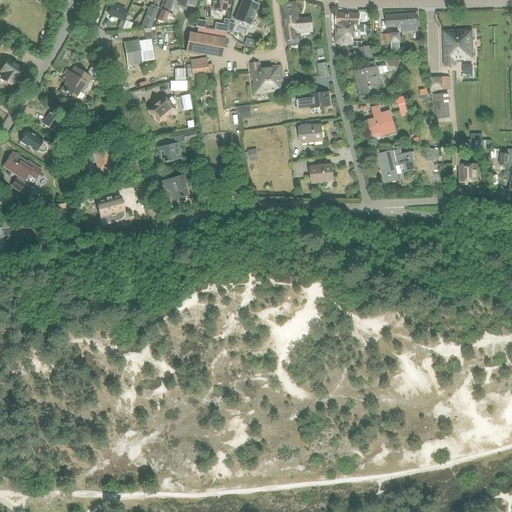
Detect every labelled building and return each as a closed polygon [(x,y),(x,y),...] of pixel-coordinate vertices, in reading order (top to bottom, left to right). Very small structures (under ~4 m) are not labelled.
[(179,1),(194,6),(196,0),(167,0),(165,7),(175,11),(179,1)] [(212,0),(213,11),(217,11),(218,12),(220,12),(221,11),(225,12),(226,0),(212,0)] [(248,0),(242,0),(234,21),(249,28),(259,4),(248,0)] [(297,33),(313,31),(311,17),(298,19),(297,13),(298,11),(298,9),(296,8),(295,3),(281,4),(287,41),(298,39),(297,33)] [(108,13),(121,18),(125,20),(128,13),(124,12),(125,10),(112,4),(108,13)] [(143,26),(150,28),(158,7),(151,5),(143,26)] [(161,10),(157,20),(165,23),(169,14),(161,10)] [(90,20),(97,23),(100,15),(93,12),(90,20)] [(359,25),(360,14),(336,13),(335,43),(353,44),(354,25),(359,25)] [(417,14),(401,15),(386,16),(387,27),(400,26),(401,28),(404,28),(404,32),(418,31),(417,14)] [(133,23),(125,20),(121,31),(130,30),(133,23)] [(215,24),(214,30),(226,32),(229,21),(224,20),(223,25),(215,24)] [(138,40),(124,43),(127,65),(141,63),(141,61),(153,59),(152,53),(150,54),(148,45),(152,44),(150,32),(150,28),(144,29),(145,33),(146,41),(138,42),(138,40)] [(465,59),(473,58),(473,30),(444,31),(445,67),(455,66),(455,61),(465,61),(465,59)] [(189,32),(186,51),(201,54),(203,44),(224,48),(225,39),(218,38),(196,34),(189,32)] [(399,33),(389,33),(384,34),(385,42),(390,42),(391,50),(400,49),(399,42),(400,41),(399,33)] [(246,38),(244,44),(253,48),(256,42),(246,38)] [(359,48),(360,60),(372,58),(371,47),(359,48)] [(186,65),(188,74),(213,71),(211,64),(208,64),(206,58),(190,60),(191,65),(186,65)] [(1,72),(4,74),(1,79),(11,86),(22,69),(9,60),(1,72)] [(365,69),(354,71),(358,91),(359,94),(370,92),(370,88),(382,86),(378,66),(376,67),(375,62),(364,64),(365,69)] [(259,63),(250,64),(251,71),(253,95),(263,93),(281,91),(280,83),(283,81),(281,66),(259,68),(259,63)] [(317,64),(319,78),(329,76),(326,63),(317,64)] [(81,93),(91,78),(74,67),(70,73),(66,70),(63,74),(68,77),(66,81),(67,81),(62,89),(75,98),(79,92),(81,93)] [(175,70),(175,82),(185,82),(185,81),(185,70),(175,70)] [(175,82),(171,82),(171,85),(171,90),(176,90),(178,90),(185,90),(185,82),(175,82)] [(329,99),(327,99),(326,93),(309,95),(309,96),(299,97),(300,108),(310,107),(311,107),(330,105),(329,99)] [(435,95),(434,95),(436,119),(450,118),(448,93),(446,93),(435,95)] [(189,94),(180,96),(183,111),(192,109),(191,106),(190,98),(189,94)] [(154,106),(148,111),(158,123),(175,109),(171,105),(175,102),(171,97),(167,99),(165,97),(159,102),(158,101),(153,106),(154,106)] [(397,99),(401,112),(411,109),(407,97),(397,99)] [(237,108),(239,119),(252,117),(250,106),(237,108)] [(371,134),(380,132),(381,137),(395,133),(390,112),(381,114),(379,107),(372,109),(375,119),(368,121),(371,134)] [(94,114),(91,118),(102,123),(104,118),(94,114)] [(42,125),(52,132),(59,122),(49,115),(42,125)] [(299,128),(301,143),(322,140),(321,125),(299,128)] [(174,143),(157,147),(160,163),(181,159),(178,145),(182,144),(182,142),(185,141),(185,140),(196,138),(196,134),(195,130),(173,134),(174,138),(174,143)] [(39,154),(42,155),(44,155),(45,153),(47,151),(49,152),(54,145),(46,140),(45,142),(43,141),(43,142),(42,141),(41,142),(32,136),(27,132),(27,131),(20,141),(20,142),(21,141),(32,148),(35,150),(35,152),(39,154)] [(247,151),(249,161),(259,159),(256,149),(247,151)] [(439,150),(435,150),(427,149),(426,161),(434,162),(434,160),(438,161),(439,150)] [(499,164),(507,166),(511,166),(511,153),(511,149),(508,149),(507,155),(501,153),(499,164)] [(96,161),(99,171),(112,167),(108,150),(94,154),(95,156),(90,157),(91,163),(96,161)] [(392,152),(377,155),(385,183),(398,180),(397,174),(401,173),(400,170),(404,169),(404,172),(416,169),(411,152),(401,154),(400,150),(392,152)] [(3,166),(25,180),(28,175),(35,180),(42,170),(28,161),(26,163),(12,153),(3,166)] [(310,167),(312,183),(333,180),(331,165),(310,167)] [(460,165),(460,181),(477,181),(477,165),(460,165)] [(183,184),(187,183),(185,175),(158,183),(160,191),(164,190),(167,201),(186,195),(183,184)] [(20,181),(15,189),(18,191),(27,197),(29,193),(32,189),(23,183),(20,181)] [(204,187),(195,189),(197,197),(206,195),(204,187)] [(119,196),(96,202),(99,211),(98,211),(98,212),(99,211),(100,218),(107,216),(109,223),(119,220),(120,220),(121,219),(122,218),(123,217),(123,216),(124,215),(124,214),(124,213),(122,207),(123,207),(123,206),(122,207),(119,196)] [(7,205),(9,212),(20,210),(19,203),(7,205)] [(62,204),(53,206),(55,215),(64,213),(62,204)] [(39,216),(32,217),(33,225),(41,223),(39,216)]
